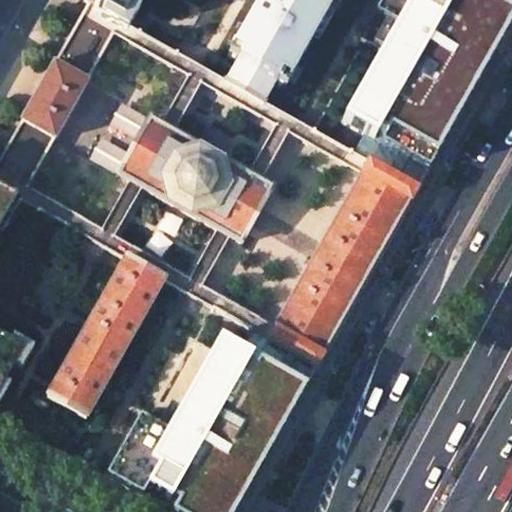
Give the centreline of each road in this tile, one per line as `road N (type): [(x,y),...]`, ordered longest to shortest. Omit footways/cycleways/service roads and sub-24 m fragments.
road 1 (tertiary): [(457,212),(370,354),(300,511)]
road 2 (trunk): [(511,186),(365,448)]
road 3 (trunk): [(457,212),(365,448)]
road 4 (trunk): [(511,309),(403,511)]
